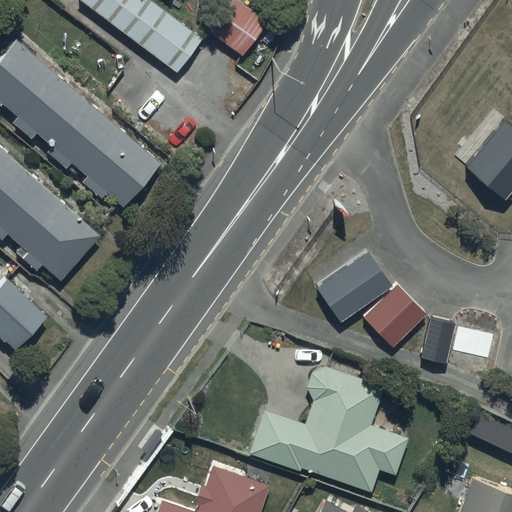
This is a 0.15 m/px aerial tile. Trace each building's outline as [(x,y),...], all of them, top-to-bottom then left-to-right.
[(200,38),(149,0),(80,0),(175,71),(200,38)] [(265,19),(237,0),(226,0),(206,28),(241,53),(265,19)] [(159,162),(14,37),(0,53),(0,102),(16,116),(11,122),(30,138),(35,132),(49,145),(45,151),(65,167),(69,162),(85,175),(80,180),(100,197),(105,192),(121,206),(159,162)] [(511,77),(497,67),(460,118),(481,133),(469,151),(473,154),(445,193),(493,230),(511,203),(511,77)] [(99,234),(0,145),(0,238),(5,233),(19,245),(14,252),(35,270),(40,264),(58,280),(99,234)] [(390,285),(366,251),(314,286),(338,321),(390,285)] [(44,314),(4,276),(0,280),(0,339),(2,341),(3,340),(12,348),(44,314)] [(424,312),(395,282),(361,316),(391,345),(424,312)] [(454,322),(429,316),(419,356),(444,362),(454,322)] [(496,339),(457,331),(449,367),(488,376),(496,339)] [(303,424),(263,408),(247,453),(297,471),(299,466),(369,491),(377,467),(394,473),(407,436),(369,422),(382,386),(324,365),(322,365),(321,366),(320,366),(319,366),(317,367),(316,367),(315,368),(314,368),(313,369),(312,370),(311,371),(310,372),(309,373),(308,374),(308,375),(307,376),(307,377),(306,378),(306,380),(306,381),(305,382),(305,383),(305,385),(305,386),(306,387),(306,389),(306,390),(307,391),(307,392),(308,393),(309,394),(309,395),(310,396),(311,397),(312,398),(303,424)] [(258,511),(267,484),(211,465),(204,486),(199,484),(194,501),(199,503),(196,511),(160,499),(155,511),(258,511)] [(511,511),(511,491),(470,477),(457,511),(511,511)] [(369,511),(355,504),(350,511),(347,511),(325,499),(317,511),(369,511)]
